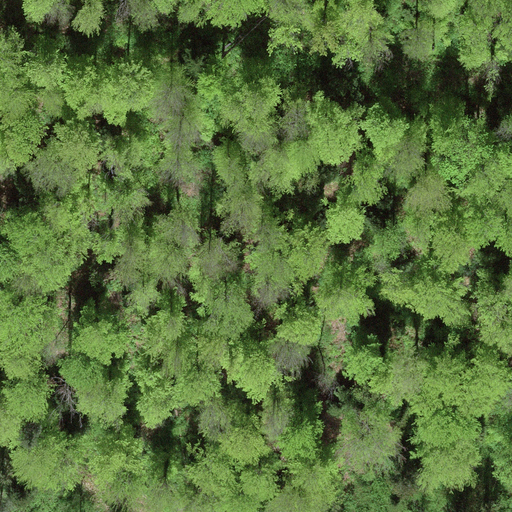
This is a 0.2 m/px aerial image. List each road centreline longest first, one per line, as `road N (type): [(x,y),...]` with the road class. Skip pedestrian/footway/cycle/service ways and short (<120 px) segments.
road 1 (track): [(511,67),(450,65),(254,21),(0,2)]
road 2 (track): [(152,511),(0,440)]
